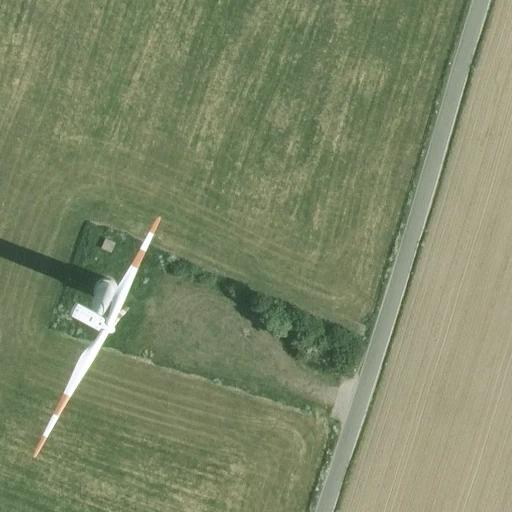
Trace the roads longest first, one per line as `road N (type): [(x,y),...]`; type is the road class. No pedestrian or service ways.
road 1 (tertiary): [(327,511),(482,0)]
road 2 (track): [(359,410),(125,306)]
